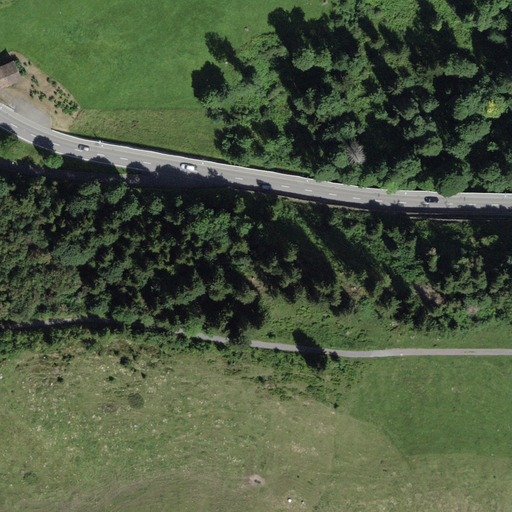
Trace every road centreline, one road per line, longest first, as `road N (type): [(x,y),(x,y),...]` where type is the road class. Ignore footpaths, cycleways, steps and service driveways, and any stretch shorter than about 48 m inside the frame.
road 1 (track): [(511,352),(364,353),(207,338),(157,324),(0,327)]
road 2 (secondary): [(175,168),(376,199),(511,205)]
road 3 (secondary): [(0,118),(79,151),(175,168)]
road 4 (residential): [(0,163),(154,183),(175,168)]
